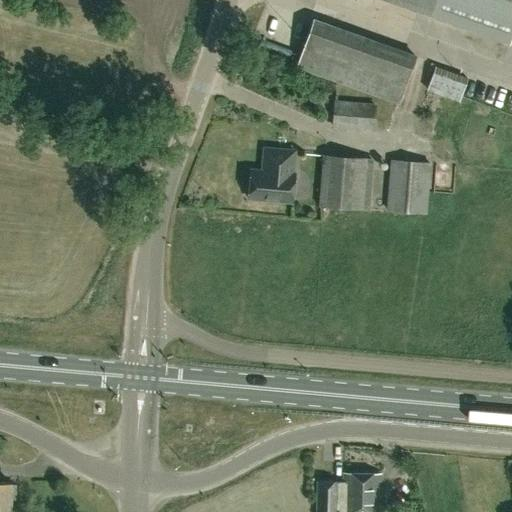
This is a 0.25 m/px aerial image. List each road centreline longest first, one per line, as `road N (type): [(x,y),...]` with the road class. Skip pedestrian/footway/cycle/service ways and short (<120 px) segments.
road 1 (unclassified): [(511,442),(355,428),(285,442),(195,483),(137,484)]
road 2 (unclassified): [(511,376),(230,351),(185,330),(144,326)]
road 3 (primary): [(511,410),(141,377)]
road 4 (unclassified): [(144,326),(150,239),(230,0)]
road 5 (unclassified): [(137,484),(0,422)]
road 6 (primary): [(141,377),(0,364)]
